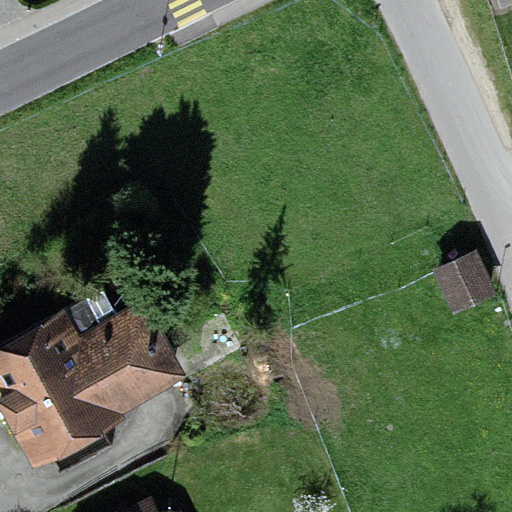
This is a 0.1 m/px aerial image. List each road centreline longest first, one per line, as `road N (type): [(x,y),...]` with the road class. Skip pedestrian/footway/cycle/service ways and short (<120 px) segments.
road 1 (residential): [(406,0),(511,244)]
road 2 (secondary): [(170,0),(0,80)]
